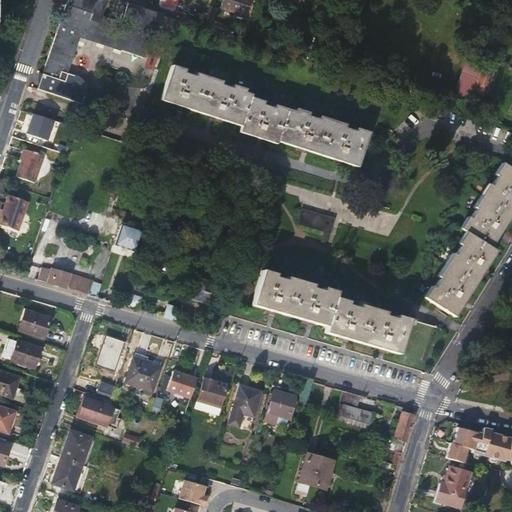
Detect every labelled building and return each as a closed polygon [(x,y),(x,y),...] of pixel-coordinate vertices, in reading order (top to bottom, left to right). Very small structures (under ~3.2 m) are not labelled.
[(81,34),(143,56),(152,29),(157,31),(163,13),(130,1),(123,19),(103,12),(107,0),(69,0),(78,3),(73,16),(64,12),(44,71),(38,88),(83,102),(85,94),(84,94),(83,94),(76,76),(76,75),(77,74),(68,71),(81,34)] [(78,3),(69,0),(68,0),(64,12),(73,16),(78,3)] [(245,16),(250,1),(246,0),(225,0),(223,9),(245,16)] [(196,112),(209,78),(196,74),(195,76),(184,72),(184,70),(172,65),(161,95),(160,99),(179,105),(182,107),(185,108),(196,112)] [(493,70),(482,65),(474,87),(486,91),(493,70)] [(414,86),(441,95),(447,81),(420,71),(414,86)] [(80,78),(76,75),(76,76),(83,94),(84,94),(85,92),(85,88),(84,85),(82,80),(80,78)] [(216,119),(241,127),(251,99),(252,97),(246,95),(247,92),(234,87),(233,90),(221,85),(222,83),(209,78),(196,112),(209,116),(213,118),(216,119)] [(276,143),(287,112),(273,107),(272,111),(262,107),(263,104),(251,99),(241,127),(239,134),(253,139),(257,141),(261,142),(274,147),(276,143)] [(318,158),(330,124),(320,120),(319,123),(307,119),(308,116),(294,112),(293,114),(287,112),(276,143),(301,152),(305,153),(307,154),(318,158)] [(48,140),(54,120),(33,113),(26,134),(48,140)] [(342,128),(330,124),(318,158),(333,163),(335,164),(339,165),(354,170),(356,164),(366,137),(353,132),(352,135),(341,131),(342,128)] [(43,155),(23,149),(19,160),(21,161),(16,176),(34,182),(43,155)] [(166,165),(169,156),(150,150),(147,159),(166,165)] [(169,156),(166,165),(162,179),(168,181),(176,158),(169,156)] [(484,184),(477,195),(508,214),(511,208),(511,170),(497,162),(490,173),(493,175),(486,186),(484,184)] [(3,208),(0,216),(0,224),(18,230),(27,201),(7,195),(3,208)] [(508,214),(477,195),(470,207),(473,209),(467,219),(464,217),(456,229),(462,232),(488,248),(498,231),(508,214)] [(334,219),(301,209),(296,226),(323,233),(321,242),(325,244),(327,234),(330,235),(334,219)] [(150,234),(121,224),(115,245),(143,254),(150,234)] [(488,248),(462,232),(454,244),(457,246),(451,256),(449,255),(442,265),(474,285),(483,269),(494,252),(488,248)] [(38,279),(45,282),(50,267),(43,265),(38,279)] [(474,285),(442,265),(434,279),(437,281),(432,289),(430,287),(423,298),(438,308),(443,311),(445,312),(454,317),(463,302),(474,285)] [(68,283),(70,274),(51,268),(47,284),(71,291),(72,284),(68,283)] [(288,316),(299,281),(285,277),(284,280),(274,277),(275,273),(262,269),(253,297),(251,304),(273,311),(288,316)] [(84,278),(80,293),(87,295),(92,280),(84,278)] [(193,299),(212,305),(219,285),(199,279),(193,299)] [(299,281),(288,316),(310,322),(325,327),(335,297),(336,292),(323,288),(322,292),(312,288),(313,285),(299,281)] [(139,297),(129,294),(125,306),(136,309),(139,297)] [(346,339),(361,343),(372,309),(360,305),(359,308),(347,304),(348,301),(335,297),(325,327),(324,332),(346,339)] [(166,306),(163,317),(168,319),(182,323),(184,318),(176,315),(178,310),(166,306)] [(372,309),(361,343),(383,350),(398,355),(407,324),(408,319),(396,316),(395,319),(384,316),(385,313),(372,309)] [(25,331),(47,339),(53,323),(31,315),(25,331)] [(206,324),(204,329),(213,332),(215,326),(206,324)] [(412,326),(407,324),(398,355),(422,362),(431,331),(426,330),(412,326)] [(97,364),(115,370),(124,342),(106,336),(97,364)] [(5,358),(35,369),(41,351),(11,341),(5,358)] [(135,354),(133,360),(145,364),(147,358),(135,354)] [(159,369),(145,364),(133,360),(126,383),(151,392),(159,369)] [(166,390),(190,399),(197,379),(172,371),(166,390)] [(0,394),(14,400),(21,379),(0,372),(0,394)] [(204,379),(198,401),(220,407),(226,385),(204,379)] [(103,383),(100,391),(98,397),(103,399),(111,401),(113,395),(115,387),(103,383)] [(240,387),(233,411),(253,418),(260,393),(240,387)] [(275,424),(277,421),(278,416),(289,419),(295,397),(275,391),(266,421),(275,424)] [(88,394),(86,399),(101,404),(103,399),(98,397),(88,394)] [(86,399),(79,416),(107,427),(114,409),(86,399)] [(374,416),(339,406),(333,427),(368,437),(374,416)] [(0,430),(10,434),(17,413),(0,407),(0,430)] [(252,422),(253,418),(233,411),(231,416),(252,422)] [(395,452),(391,465),(399,467),(407,441),(414,415),(401,411),(391,443),(394,444),(392,451),(395,452)] [(450,443),(445,458),(462,463),(467,446),(472,447),(471,449),(504,458),(505,456),(511,457),(511,433),(510,435),(489,429),(490,426),(483,425),(481,432),(456,428),(452,444),(450,443)] [(71,432),(62,460),(82,467),(92,439),(71,432)] [(127,436),(124,444),(138,448),(140,440),(127,436)] [(385,449),(392,451),(394,444),(391,443),(387,442),(385,449)] [(0,464),(2,465),(8,448),(0,444),(0,464)] [(381,451),(378,461),(385,463),(388,452),(381,451)] [(332,463),(307,456),(296,495),(307,499),(311,486),(324,490),(332,463)] [(74,491),(82,467),(62,460),(54,484),(74,491)] [(469,474),(449,468),(444,484),(442,484),(436,502),(459,509),(469,474)] [(204,505),(207,506),(209,498),(203,497),(207,486),(186,480),(180,498),(204,505)] [(58,501),(54,511),(77,511),(79,508),(58,501)]
